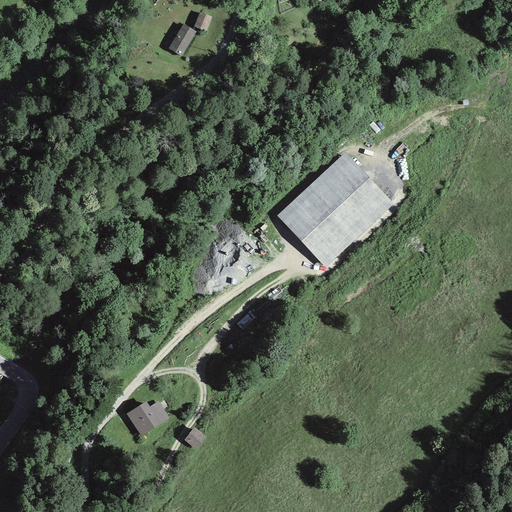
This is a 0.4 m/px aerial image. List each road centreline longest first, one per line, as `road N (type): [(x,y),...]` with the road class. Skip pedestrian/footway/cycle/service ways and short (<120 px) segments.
road 1 (track): [(147,511),(202,390),(183,370),(135,381)]
road 2 (track): [(135,381),(278,262)]
road 3 (track): [(135,381),(85,447),(85,511)]
